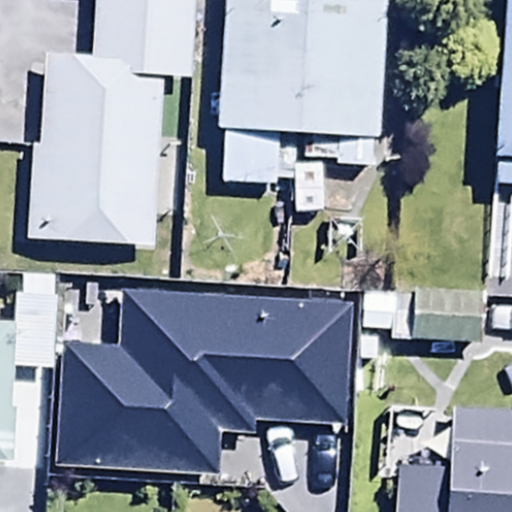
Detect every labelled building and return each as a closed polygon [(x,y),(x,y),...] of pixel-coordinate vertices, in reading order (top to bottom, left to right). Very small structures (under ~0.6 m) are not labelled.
[(89,0),(87,74),(35,72),(27,261),(146,266),(154,91),(196,92),(199,0),(89,0)] [(224,0),(216,201),(289,204),(288,223),(319,225),(321,176),(382,178),(389,0),(224,0)] [(511,0),(503,0),(489,201),(511,203),(511,0)] [(13,307),(13,337),(12,378),(56,379),(58,288),(17,287),(17,307),(13,307)] [(485,308),(359,303),(357,343),(407,345),(406,355),(483,358),(485,308)] [(0,473),(7,473),(12,378),(13,337),(0,337),(0,473)] [(511,511),(511,427),(448,424),(445,484),(395,481),(393,511),(511,511)]
